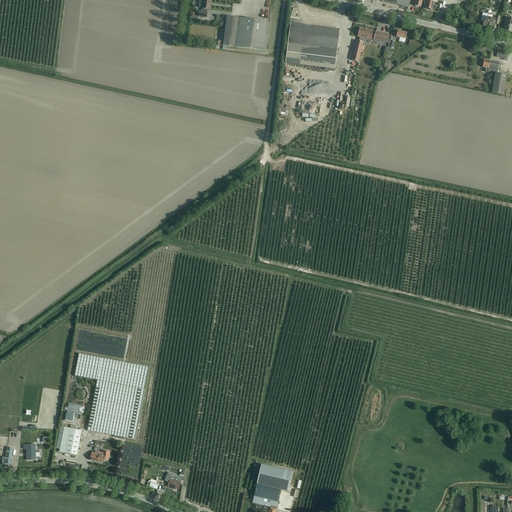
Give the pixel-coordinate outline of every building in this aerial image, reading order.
[(210,10),(211,0),(203,0),(203,1),(200,0),(199,7),(202,8),(202,9),(202,12),(199,11),(198,16),(206,17),(207,13),(207,12),(207,9),(210,10)] [(375,0),(408,8),(410,0),(375,0)] [(427,0),(427,1),(425,8),(432,10),(434,2),(431,1),(431,0),(427,0)] [(481,21),(484,22),(483,26),(494,28),(495,24),(498,24),(500,17),(497,16),(496,19),(492,18),(493,15),(483,13),(481,21)] [(227,17),(223,46),(265,52),(269,22),(227,17)] [(335,70),(340,30),(291,24),(286,64),(335,70)] [(359,62),(363,43),(361,42),(362,38),(372,40),(372,39),(374,39),(374,40),(388,43),(390,35),(376,32),(376,33),(373,32),(374,32),(359,28),(357,37),(360,38),(359,42),(356,41),(352,61),(359,62)] [(508,54),(498,51),(497,57),(507,60),(508,54)] [(483,68),(486,68),(485,71),(488,72),(488,71),(498,73),(500,63),(484,60),(483,68)] [(507,75),(495,73),(492,93),(503,95),(507,75)] [(75,376),(97,380),(88,431),(135,440),(149,367),(79,354),(75,376)] [(77,456),(82,431),(63,427),(58,451),(65,453),(77,456)] [(35,444),(24,445),(24,449),(27,449),(27,460),(36,460),(36,459),(40,459),(40,451),(36,452),(36,449),(35,444)] [(13,449),(8,448),(5,464),(11,465),(13,449)] [(95,452),(95,453),(92,452),(90,460),(105,463),(105,460),(108,461),(110,453),(103,451),(103,453),(95,452)] [(257,485),(281,491),(288,492),(293,473),(262,465),(257,485)] [(168,475),(165,481),(166,482),(169,483),(167,486),(173,489),(174,488),(178,490),(182,481),(174,478),(175,476),(171,474),(170,476),(169,475),(168,475)] [(277,508),(281,491),(257,485),(253,502),(264,504),(277,508)]
